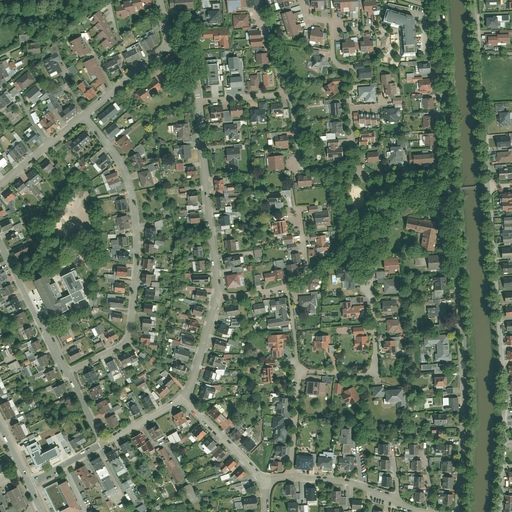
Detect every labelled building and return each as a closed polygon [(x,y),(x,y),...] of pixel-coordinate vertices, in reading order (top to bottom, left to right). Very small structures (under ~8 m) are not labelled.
[(152,5),(150,0),(132,0),(133,1),(124,4),(124,5),(116,7),(119,19),(128,17),(127,15),(136,13),(136,11),(144,9),(143,7),(152,5)] [(171,0),(173,10),(193,8),(192,0),(171,0)] [(241,10),(240,0),(228,0),(227,0),(227,13),(235,13),(235,10),(241,10)] [(411,18),(409,18),(409,16),(406,15),(408,7),(389,1),(383,20),(400,26),(402,53),(413,52),(411,18)] [(487,11),(503,10),(503,1),(486,2),(487,11)] [(217,10),(207,12),(208,22),(219,21),(217,10)] [(103,43),(109,50),(118,42),(112,36),(113,35),(107,28),(109,27),(103,21),(105,19),(98,12),(91,18),(98,25),(95,27),(101,34),(99,36),(104,42),(103,43)] [(248,27),(247,15),(234,16),(235,28),(248,27)] [(485,17),(486,25),(494,24),(494,17),(485,17)] [(196,30),(199,30),(199,28),(206,28),(206,22),(195,22),(196,30)] [(226,28),(210,31),(212,41),(219,40),(220,47),(229,46),(226,28)] [(487,38),(488,48),(497,47),(497,43),(508,43),(508,40),(511,39),(511,30),(499,31),(500,35),(495,35),(495,38),(487,38)] [(141,42),(146,52),(151,49),(151,47),(157,44),(153,34),(147,37),(148,39),(141,42)] [(373,51),(372,41),(369,41),(369,37),(363,38),(363,42),(360,42),(361,52),(373,51)] [(76,50),(79,57),(86,54),(79,38),(69,42),(73,51),(76,50)] [(343,53),(355,52),(354,42),(351,43),(351,39),(345,39),(345,43),(342,43),(343,53)] [(41,54),(40,44),(27,45),(27,54),(41,54)] [(139,57),(135,49),(123,54),(127,62),(139,57)] [(58,54),(43,61),(49,76),(60,72),(56,62),(61,60),(58,54)] [(313,56),(311,68),(318,69),(318,72),(324,72),(326,57),(313,56)] [(94,58),(83,64),(90,77),(95,74),(99,81),(104,78),(94,58)] [(239,70),(238,58),(228,59),(229,71),(239,70)] [(119,69),(115,60),(105,64),(109,73),(119,69)] [(431,73),(430,63),(419,64),(420,74),(431,73)] [(359,78),(372,77),(371,67),(364,68),(363,64),(354,64),(354,70),(358,70),(359,78)] [(35,80),(28,73),(16,83),(23,90),(29,84),(35,80)] [(272,74),(263,74),(264,86),(273,85),(272,74)] [(387,74),(381,75),(381,84),(384,84),(385,95),(394,94),(394,83),(388,83),(387,74)] [(247,82),(248,91),(261,91),(260,81),(259,81),(258,75),(251,76),(251,82),(247,82)] [(241,88),(241,78),(229,78),(230,88),(241,88)] [(431,79),(418,80),(419,90),(432,89),(431,79)] [(77,86),(89,101),(97,95),(91,87),(88,90),(82,82),(77,86)] [(336,92),(330,83),(324,88),(330,97),(336,92)] [(148,85),(136,92),(140,99),(152,91),(148,85)] [(374,86),(358,88),(359,98),(365,97),(365,102),(376,101),(374,86)] [(42,95),(36,87),(26,94),(32,102),(42,95)] [(0,109),(10,102),(4,94),(0,97),(0,109)] [(422,99),(423,109),(431,109),(430,98),(422,99)] [(259,110),(250,111),(251,122),(265,120),(264,109),(267,109),(266,102),(259,103),(259,110)] [(7,108),(10,112),(17,107),(13,103),(7,108)] [(283,113),(282,103),(270,104),(271,114),(283,113)] [(79,112),(72,104),(59,114),(66,123),(79,112)] [(330,104),(331,115),(343,114),(342,107),(338,107),(338,104),(330,104)] [(499,127),(510,126),(509,113),(504,113),(503,104),(495,105),(495,115),(499,115),(499,127)] [(113,106),(105,112),(110,118),(118,111),(113,106)] [(242,115),(241,106),(230,107),(231,116),(242,115)] [(223,117),(223,107),(210,109),(211,118),(223,117)] [(400,108),(383,109),(384,122),(394,122),(394,120),(400,120),(400,108)] [(46,117),(39,122),(48,133),(60,124),(49,110),(44,114),(46,117)] [(30,114),(35,124),(39,122),(35,112),(30,114)] [(105,112),(99,117),(104,123),(110,118),(105,112)] [(377,125),(377,116),(371,116),(371,115),(366,115),(366,113),(360,114),(361,124),(366,123),(366,124),(372,124),(372,125),(377,125)] [(422,116),(423,128),(432,127),(431,115),(422,116)] [(341,122),(331,123),(332,133),(342,133),(341,122)] [(112,138),(120,131),(114,124),(106,131),(112,138)] [(186,124),(178,124),(178,126),(173,126),(174,132),(178,131),(178,138),(187,137),(186,124)] [(237,125),(224,126),(226,140),(235,140),(234,134),(238,134),(237,125)] [(38,139),(33,132),(25,139),(30,146),(38,139)] [(376,140),(375,133),(362,133),(362,139),(360,139),(361,145),(369,145),(369,141),(376,140)] [(91,141),(85,134),(71,145),(76,153),(91,141)] [(123,137),(116,143),(126,153),(132,146),(123,137)] [(289,146),(288,137),(275,138),(276,147),(289,146)] [(496,138),(497,148),(510,147),(510,137),(496,138)] [(339,146),(338,139),(328,140),(328,146),(330,146),(331,149),(327,149),(327,158),(343,157),(342,148),(336,148),(336,146),(339,146)] [(397,147),(389,147),(390,165),(398,165),(399,167),(404,167),(403,141),(397,142),(397,147)] [(14,148),(23,157),(28,152),(20,143),(14,148)] [(189,145),(178,146),(179,159),(189,158),(189,145)] [(9,154),(17,162),(23,157),(14,148),(9,154)] [(230,160),(232,170),(239,169),(237,159),(241,158),(240,150),(226,152),(228,161),(230,160)] [(497,163),(511,161),(511,156),(511,151),(496,153),(497,163)] [(378,162),(378,153),(367,154),(367,162),(378,162)] [(432,153),(420,154),(421,163),(432,162),(432,153)] [(137,154),(129,158),(134,169),(142,165),(137,154)] [(420,154),(408,155),(409,164),(421,163),(420,154)] [(110,162),(105,155),(95,163),(101,170),(110,162)] [(282,156),(266,157),(267,171),(283,170),(282,156)] [(52,167),(48,162),(41,167),(44,172),(52,167)] [(195,167),(186,168),(187,176),(191,176),(191,178),(196,178),(195,167)] [(511,177),(511,168),(498,169),(498,178),(511,177)] [(41,179),(35,170),(27,176),(34,185),(41,179)] [(149,171),(137,175),(141,188),(153,185),(149,171)] [(118,179),(116,173),(106,177),(108,183),(118,179)] [(312,186),(311,176),(298,178),(299,187),(312,186)] [(121,185),(118,179),(108,183),(110,189),(121,185)] [(25,186),(21,181),(14,187),(17,191),(25,186)] [(185,188),(169,189),(169,192),(177,192),(178,197),(185,196),(185,188)] [(13,196),(9,191),(3,196),(7,201),(13,196)] [(198,198),(197,192),(189,193),(190,200),(198,198)] [(501,210),(511,209),(511,192),(500,194),(501,210)] [(280,203),(280,194),(269,195),(269,204),(280,203)] [(446,215),(445,198),(438,198),(438,215),(446,215)] [(123,211),(121,200),(114,201),(116,212),(123,211)] [(315,213),(317,226),(330,224),(329,211),(318,212),(318,206),(308,207),(309,213),(315,213)] [(199,222),(199,215),(190,215),(190,223),(199,222)] [(225,215),(219,217),(220,225),(227,224),(225,215)] [(436,222),(408,216),(405,229),(422,233),(419,247),(431,250),(436,222)] [(126,228),(123,217),(116,219),(119,230),(126,228)] [(502,230),(503,243),(511,241),(511,218),(504,219),(505,229),(502,230)] [(12,226),(10,221),(1,224),(3,229),(12,226)] [(274,222),(275,235),(287,233),(285,221),(274,222)] [(19,240),(16,233),(8,236),(11,243),(19,240)] [(322,235),(316,236),(317,243),(312,243),(313,253),(329,251),(328,243),(324,244),(322,235)] [(283,245),(294,244),(293,236),(282,237),(283,245)] [(226,240),(227,251),(235,250),(234,239),(226,240)] [(30,251),(27,243),(14,248),(17,256),(30,251)] [(511,248),(502,249),(502,257),(511,257),(511,248)] [(254,250),(255,259),(262,258),(260,249),(254,250)] [(286,267),(288,276),(296,275),(294,265),(301,264),(299,253),(291,255),(293,266),(286,267)] [(240,256),(223,259),(225,266),(241,263),(240,256)] [(444,256),(427,258),(429,270),(446,268),(444,256)] [(397,258),(383,259),(384,270),(397,269),(397,258)] [(197,271),(204,270),(203,261),(196,262),(197,271)] [(511,264),(503,264),(503,272),(511,272),(511,264)] [(50,280),(47,274),(34,281),(52,318),(70,309),(67,304),(73,300),(75,304),(86,298),(81,289),(84,288),(80,278),(82,277),(76,266),(68,270),(69,272),(61,276),(70,294),(57,300),(56,298),(61,295),(55,283),(50,285),(48,281),(50,280)] [(117,276),(127,276),(127,268),(117,268),(117,276)] [(341,270),(336,271),(336,277),(340,277),(341,283),(346,282),(347,290),(354,290),(353,280),(348,281),(347,268),(341,268),(341,270)] [(271,272),(273,280),(280,278),(278,270),(271,272)] [(376,271),(376,283),(383,283),(383,277),(385,277),(384,271),(376,271)] [(242,272),(225,275),(227,289),(239,287),(238,279),(243,278),(242,272)] [(264,274),(266,282),(273,280),(271,272),(264,274)] [(320,280),(316,274),(299,286),(303,291),(308,288),(310,289),(312,288),(313,289),(315,287),(316,289),(319,287),(318,285),(319,284),(317,282),(320,280)] [(442,277),(434,278),(435,290),(443,290),(442,277)] [(383,279),(384,293),(401,292),(401,279),(383,279)] [(159,288),(159,282),(151,282),(151,286),(155,287),(155,290),(167,291),(167,288),(159,288)] [(125,292),(125,284),(116,283),(116,292),(125,292)] [(13,294),(10,286),(3,289),(6,296),(13,294)] [(144,290),(144,299),(153,299),(154,290),(144,290)] [(196,299),(206,301),(207,293),(197,291),(196,299)] [(316,295),(299,297),(300,307),(307,306),(308,312),(316,311),(315,305),(317,305),(316,295)] [(20,308),(16,298),(9,301),(13,311),(20,308)] [(285,298),(269,300),(271,311),(278,310),(279,318),(267,320),(269,328),(290,325),(289,317),(286,318),(284,309),(286,308),(285,298)] [(342,310),(342,318),(359,317),(359,313),(364,313),(363,305),(351,306),(351,301),(343,302),(343,310),(342,310)] [(397,311),(396,301),(381,302),(382,312),(397,311)] [(255,314),(265,313),(264,304),(253,305),(255,314)] [(192,313),(200,316),(202,309),(194,306),(192,313)] [(238,306),(226,308),(227,316),(239,315),(238,306)] [(446,309),(428,311),(428,317),(439,316),(440,328),(448,328),(446,309)] [(122,322),(123,315),(115,313),(113,320),(122,322)] [(26,322),(22,314),(17,316),(20,324),(26,322)] [(231,327),(240,327),(240,319),(231,319),(231,327)] [(402,319),(386,320),(387,332),(393,332),(393,334),(403,333),(402,319)] [(188,329),(197,331),(199,323),(190,321),(188,329)] [(217,331),(226,334),(228,327),(220,324),(217,331)] [(33,335),(29,328),(24,330),(28,338),(33,335)] [(71,337),(68,331),(60,335),(63,341),(71,337)] [(118,339),(114,331),(106,335),(109,343),(118,339)] [(271,337),(267,337),(268,352),(271,351),(272,358),(283,357),(282,342),(289,342),(288,334),(271,335),(271,337)] [(150,335),(140,335),(140,341),(143,341),(143,345),(149,345),(150,335)] [(183,343),(192,346),(194,338),(185,335),(183,343)] [(324,336),(315,336),(316,348),(325,348),(324,336)] [(365,350),(364,336),(355,337),(356,351),(365,350)] [(435,354),(435,362),(452,361),(451,352),(446,353),(446,336),(424,337),(424,345),(437,344),(437,353),(435,354)] [(103,345),(100,338),(94,342),(97,348),(103,345)] [(226,342),(216,340),(215,348),(225,350),(226,342)] [(397,340),(385,340),(385,354),(398,353),(397,340)] [(40,349),(36,342),(30,345),(33,352),(40,349)] [(81,355),(77,348),(68,352),(72,360),(81,355)] [(1,352),(4,358),(10,355),(7,349),(1,352)] [(174,357),(187,361),(189,352),(177,349),(174,357)] [(133,351),(126,354),(129,361),(136,358),(133,351)] [(126,354),(118,357),(122,364),(129,361),(126,354)] [(220,357),(210,355),(208,365),(218,367),(220,357)] [(46,364),(43,356),(37,359),(41,367),(46,364)] [(8,365),(10,371),(19,366),(16,360),(8,365)] [(115,367),(113,361),(106,364),(108,370),(115,367)] [(245,372),(250,373),(250,369),(255,370),(256,364),(246,363),(245,372)] [(174,365),(172,372),(184,375),(185,368),(174,365)] [(23,368),(27,377),(32,375),(27,366),(23,368)] [(262,368),(263,382),(273,382),(272,368),(262,368)] [(122,370),(127,383),(130,382),(126,369),(122,370)] [(55,378),(50,371),(45,374),(49,381),(55,378)] [(91,371),(83,375),(87,384),(95,380),(91,371)] [(207,371),(203,381),(210,383),(213,373),(207,371)] [(172,381),(168,377),(162,382),(166,387),(172,381)] [(322,382),(307,381),(306,394),(322,395),(323,384),(332,384),(332,378),(322,377),(322,382)] [(443,378),(433,378),(434,386),(444,385),(443,378)] [(143,379),(135,383),(138,389),(146,385),(143,379)] [(66,390),(63,384),(52,389),(56,395),(66,390)] [(162,385),(156,390),(161,397),(168,391),(162,385)] [(96,386),(89,390),(94,400),(101,396),(96,386)] [(215,390),(202,386),(199,396),(208,398),(209,393),(213,394),(215,390)] [(383,386),(373,387),(374,397),(384,397),(384,395),(385,395),(386,402),(402,401),(401,388),(383,389),(383,386)] [(344,393),(342,395),(346,403),(349,402),(350,404),(356,401),(355,398),(359,396),(356,388),(351,391),(350,388),(343,391),(344,393)] [(140,399),(145,408),(150,405),(145,396),(140,399)] [(276,403),(276,413),(283,414),(285,398),(273,397),(273,403),(276,403)] [(74,407),(70,398),(64,401),(68,410),(74,407)] [(423,398),(424,408),(429,408),(429,404),(432,404),(432,398),(423,398)] [(454,410),(453,398),(448,398),(448,405),(444,405),(445,410),(449,410),(449,411),(454,410)] [(104,400),(95,404),(100,415),(109,410),(104,400)] [(6,401),(0,404),(0,406),(3,412),(10,408),(6,401)] [(128,407),(132,416),(138,412),(134,404),(128,407)] [(206,413),(226,433),(235,424),(228,418),(227,420),(213,406),(206,413)] [(10,408),(3,412),(6,420),(14,416),(10,408)] [(178,412),(171,416),(177,426),(184,422),(178,412)] [(113,415),(105,419),(110,428),(117,424),(113,415)] [(447,423),(446,415),(434,415),(434,423),(447,423)] [(274,429),(273,441),(286,442),(287,423),(282,423),(282,417),(273,416),(272,429),(274,429)] [(17,423),(11,426),(14,434),(21,431),(17,423)] [(156,424),(147,430),(153,440),(162,434),(156,424)] [(205,433),(199,427),(192,434),(198,440),(205,433)] [(341,427),(339,443),(348,444),(350,429),(341,427)] [(446,439),(446,429),(431,429),(431,434),(437,434),(436,438),(446,439)] [(230,434),(236,440),(240,436),(234,430),(230,434)] [(21,431),(14,434),(18,441),(24,438),(21,431)] [(170,445),(180,441),(176,431),(166,436),(170,445)] [(140,433),(131,439),(136,448),(141,446),(145,452),(147,450),(148,452),(154,449),(149,440),(145,443),(140,433)] [(85,441),(82,434),(68,441),(72,448),(85,441)] [(50,448),(55,445),(51,437),(46,440),(50,448)] [(215,443),(209,438),(203,444),(209,449),(215,443)] [(241,445),(249,452),(254,445),(247,439),(241,445)] [(46,460),(48,459),(49,461),(61,455),(57,446),(43,454),(37,442),(31,444),(27,447),(37,468),(47,463),(46,460)] [(124,442),(118,445),(123,454),(128,450),(124,442)] [(435,444),(434,452),(442,453),(442,454),(447,454),(447,444),(435,444)] [(378,445),(378,454),(387,454),(387,445),(378,445)] [(225,453),(218,446),(211,454),(219,460),(225,453)] [(161,449),(156,452),(173,484),(179,481),(161,449)] [(296,456),(295,469),(311,470),(312,457),(296,456)] [(339,458),(338,468),(344,468),(344,470),(353,471),(354,456),(345,456),(345,458),(339,458)] [(114,459),(109,462),(116,473),(124,468),(117,457),(114,459)] [(317,457),(316,467),(331,468),(332,458),(317,457)] [(235,463),(230,458),(224,465),(230,470),(235,463)] [(96,459),(91,463),(95,471),(96,470),(101,468),(96,459)] [(270,463),(269,470),(279,471),(280,461),(273,461),(273,463),(270,463)] [(84,466),(75,471),(85,489),(97,482),(92,472),(89,474),(84,466)] [(101,468),(96,470),(101,479),(108,476),(109,475),(104,466),(101,468)] [(245,474),(241,469),(234,475),(239,480),(245,474)] [(108,476),(101,479),(107,491),(114,487),(108,476)] [(131,479),(121,483),(124,490),(134,486),(131,479)] [(78,511),(81,511),(66,482),(59,486),(57,483),(44,490),(54,511),(58,511),(59,511),(58,511),(78,511)] [(190,484),(183,487),(190,504),(198,501),(190,484)] [(255,491),(253,484),(245,486),(248,493),(255,491)] [(22,507),(13,490),(7,493),(16,510),(22,507)] [(422,493),(415,492),(414,501),(422,502),(422,493)] [(317,503),(316,494),(307,494),(307,503),(317,503)] [(449,494),(443,494),(438,494),(438,504),(448,504),(449,494)] [(256,508),(255,500),(243,500),(243,508),(256,508)] [(351,509),(361,510),(362,503),(352,502),(351,509)]
